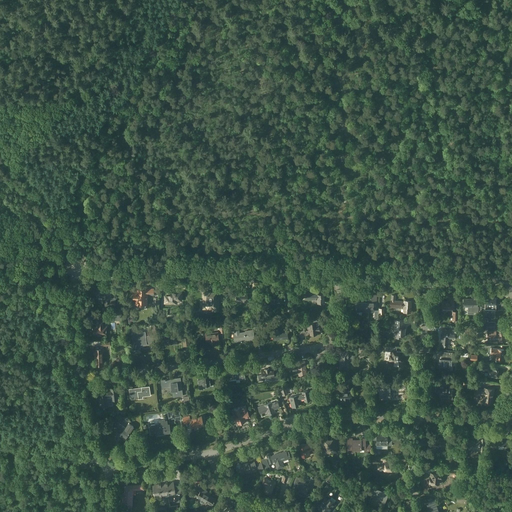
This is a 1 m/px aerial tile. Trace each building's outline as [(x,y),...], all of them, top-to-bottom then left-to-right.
[(96,298),(105,298),(104,307),(115,307),(115,298),(111,298),(111,288),(97,287),(96,298)] [(133,300),(136,300),(136,304),(147,305),(147,295),(153,295),(153,289),(144,289),(143,289),(136,289),(133,289),(133,300)] [(166,295),(167,295),(167,296),(165,296),(165,303),(176,303),(176,299),(181,299),(181,292),(174,292),(174,293),(167,293),(167,294),(166,295)] [(218,309),(218,298),(216,298),(216,292),(211,292),(209,292),(204,292),(204,294),(203,294),(203,302),(203,303),(203,307),(212,307),(212,311),(218,311),(218,309)] [(247,301),(249,301),(252,301),(253,295),(247,295),(247,292),(237,292),(236,292),(236,299),(237,299),(237,300),(241,300),(241,299),(247,299),(247,301)] [(272,300),(272,303),(276,303),(276,301),(281,301),(281,292),(274,292),(274,293),(269,293),(269,300),(272,300)] [(318,293),(305,293),(305,298),(318,299),(317,303),(320,303),(321,303),(324,303),(324,294),(318,294),(318,293)] [(375,303),(376,299),(376,295),(368,295),(367,303),(356,303),(356,310),(373,311),(374,315),(378,315),(378,310),(373,310),(373,303),(375,303)] [(405,309),(404,312),(410,313),(411,301),(404,301),(404,302),(395,301),(395,296),(392,295),(391,301),(390,301),(390,307),(403,309),(405,309)] [(438,308),(441,308),(441,309),(453,309),(454,301),(453,301),(453,297),(449,297),(449,301),(442,301),(442,302),(438,302),(438,308)] [(464,307),(467,307),(467,313),(474,313),(474,312),(481,312),(482,306),(477,306),(477,303),(477,297),(473,297),(473,299),(464,299),(464,307)] [(490,312),(490,310),(498,310),(498,299),(496,299),(496,298),(485,298),(485,312),(490,312)] [(488,318),(484,318),(482,318),(482,326),(484,326),(490,327),(490,323),(488,323),(488,318)] [(104,327),(104,319),(96,319),(96,324),(97,324),(97,327),(93,327),(93,334),(97,334),(97,335),(101,335),(101,334),(106,334),(106,327),(104,327)] [(319,331),(318,326),(318,319),(310,320),(310,323),(307,324),(308,331),(309,331),(310,335),(317,334),(316,331),(319,331)] [(401,338),(401,335),(404,336),(405,328),(403,327),(403,320),(395,319),(394,319),(393,330),(397,331),(396,337),(401,338)] [(234,329),(235,334),(235,336),(234,337),(234,341),(241,341),(242,341),(242,340),(245,339),(245,340),(249,339),(254,338),(253,330),(245,331),(245,332),(240,333),(239,328),(234,329)] [(443,332),(442,332),(441,347),(448,347),(448,339),(454,339),(454,334),(451,334),(452,329),(443,329),(443,332)] [(503,329),(496,330),(487,331),(488,337),(490,337),(491,342),(499,341),(499,342),(505,341),(505,340),(507,340),(506,337),(505,337),(504,332),(503,332),(503,329)] [(282,338),(282,339),(288,338),(287,330),(272,332),(273,340),(279,339),(279,338),(282,338)] [(146,336),(142,337),(142,336),(141,336),(141,332),(135,333),(135,335),(131,335),(132,338),(133,345),(132,345),(132,350),(139,349),(138,345),(140,344),(140,346),(154,344),(153,335),(146,336)] [(215,343),(214,341),(219,340),(217,332),(205,334),(206,342),(210,341),(210,343),(215,343)] [(188,333),(176,335),(176,334),(163,335),(164,345),(165,345),(165,346),(168,345),(168,344),(177,343),(177,342),(182,342),(183,346),(190,345),(189,336),(188,333)] [(362,347),(361,355),(371,356),(372,351),(368,351),(368,348),(362,347)] [(402,353),(402,352),(393,351),(393,347),(385,347),(385,351),(391,351),(391,355),(390,355),(390,361),(402,362),(402,361),(402,356),(401,356),(401,355),(401,353),(402,353)] [(102,348),(97,348),(93,348),(94,355),(95,355),(96,366),(102,365),(102,353),(103,353),(104,353),(104,352),(104,351),(104,350),(103,350),(103,349),(102,349),(102,348)] [(495,360),(503,361),(503,360),(504,357),(503,357),(504,350),(491,348),(490,354),(496,354),(495,360)] [(351,350),(340,350),(340,355),(339,355),(339,364),(340,364),(340,369),(349,369),(349,354),(350,355),(351,350)] [(439,358),(439,361),(439,362),(439,366),(440,366),(439,371),(450,372),(450,371),(447,371),(448,366),(450,367),(450,363),(451,363),(452,359),(451,359),(452,353),(452,352),(448,352),(441,351),(441,358),(439,358)] [(302,376),(302,375),(306,375),(305,361),(301,362),(301,364),(300,364),(299,363),(285,365),(286,370),(298,369),(299,376),(301,376),(302,376)] [(487,371),(488,372),(488,376),(496,377),(498,369),(496,369),(496,368),(489,367),(481,366),(481,370),(487,371)] [(280,378),(282,378),(282,375),(277,375),(277,374),(277,371),(273,372),(273,369),(269,369),(269,368),(265,369),(265,370),(261,370),(262,371),(262,374),(258,375),(259,381),(263,380),(263,378),(271,377),(271,381),(281,380),(280,378)] [(236,379),(236,380),(245,379),(244,370),(238,371),(239,373),(235,373),(235,372),(227,373),(228,380),(236,379)] [(204,389),(203,386),(214,384),(213,379),(209,380),(209,376),(202,377),(202,380),(198,380),(199,390),(204,389)] [(172,387),(173,397),(183,396),(182,389),(178,389),(178,386),(181,385),(180,378),(172,379),(172,380),(170,381),(170,380),(166,380),(165,380),(162,381),(163,388),(172,387)] [(440,394),(440,398),(449,398),(449,395),(452,395),(452,385),(446,385),(447,383),(441,382),(441,386),(437,386),(437,389),(436,389),(436,392),(437,392),(437,393),(438,393),(438,394),(440,394)] [(378,393),(379,398),(390,398),(390,383),(386,383),(385,383),(383,383),(383,388),(379,388),(379,393),(378,393)] [(138,397),(138,399),(143,398),(143,396),(151,395),(149,386),(141,387),(141,388),(130,390),(130,393),(129,393),(130,394),(131,398),(138,397)] [(98,389),(98,391),(98,394),(99,400),(100,408),(103,408),(106,408),(106,407),(108,407),(107,398),(110,398),(110,396),(111,396),(111,401),(117,400),(116,387),(110,388),(110,390),(106,391),(106,388),(98,389)] [(492,405),(494,389),(484,388),(484,389),(477,388),(476,395),(481,396),(483,398),(482,403),(492,405)] [(298,403),(298,400),(304,398),(305,401),(310,400),(308,390),(302,392),(303,394),(297,396),(297,395),(289,397),(291,407),(293,407),(299,406),(299,405),(299,404),(299,403),(298,403)] [(343,399),(343,402),(347,402),(347,399),(351,399),(351,390),(344,390),(344,392),(339,392),(339,399),(343,399)] [(266,411),(268,415),(275,413),(274,409),(276,408),(279,408),(277,402),(272,403),(272,402),(263,405),(264,405),(258,407),(260,413),(266,411)] [(246,405),(232,410),(235,421),(237,420),(238,424),(245,421),(244,417),(245,417),(249,416),(246,405)] [(196,426),(196,427),(203,426),(201,416),(190,419),(189,416),(183,418),(184,423),(190,422),(191,427),(196,426)] [(155,431),(156,434),(170,431),(169,424),(167,424),(167,421),(165,421),(165,420),(159,421),(159,425),(155,425),(155,424),(151,425),(151,429),(155,429),(155,430),(155,431)] [(115,426),(114,427),(113,429),(121,434),(120,436),(124,439),(128,434),(129,433),(133,426),(129,423),(125,428),(117,423),(115,426)] [(376,434),(376,445),(387,445),(387,436),(380,436),(380,434),(376,434)] [(336,441),(334,439),(328,440),(327,437),(321,437),(322,446),(325,446),(326,449),(331,449),(331,452),(337,452),(336,441)] [(366,437),(362,437),(361,437),(361,439),(353,439),(353,438),(347,438),(347,441),(347,450),(354,449),(354,450),(355,451),(357,451),(358,450),(358,449),(365,449),(365,451),(371,451),(371,443),(366,443),(366,437)] [(440,450),(440,447),(445,447),(445,439),(437,438),(437,440),(433,440),(433,447),(436,447),(436,449),(440,450)] [(468,440),(468,448),(468,450),(479,450),(479,448),(482,448),(482,444),(484,444),(484,439),(481,439),(481,441),(479,440),(476,440),(475,441),(468,440)] [(494,440),(494,442),(490,442),(489,449),(493,450),(494,447),(501,448),(501,449),(505,449),(505,448),(506,448),(506,440),(503,440),(503,441),(495,440),(494,440)] [(315,442),(311,443),(306,444),(306,443),(299,445),(301,453),(302,457),(309,455),(308,451),(312,450),(313,454),(317,452),(315,442)] [(270,464),(275,462),(278,469),(284,467),(282,461),(288,459),(288,457),(289,457),(288,456),(286,451),(278,454),(273,455),(273,456),(271,457),(270,454),(267,456),(270,464)] [(251,471),(251,470),(257,468),(255,462),(248,464),(248,463),(240,466),(239,465),(237,466),(237,467),(236,467),(236,468),(236,469),(237,469),(239,475),(240,476),(243,475),(243,473),(245,473),(246,474),(249,473),(249,471),(251,471)] [(330,473),(328,476),(325,480),(329,483),(332,478),(334,475),(330,473)] [(439,484),(439,479),(441,479),(441,474),(430,473),(429,483),(439,484)] [(311,478),(309,484),(303,482),(304,480),(297,477),(295,483),(300,485),(299,486),(298,486),(295,492),(299,493),(299,492),(306,494),(305,496),(309,497),(315,480),(311,478)] [(268,479),(264,478),(262,484),(267,485),(264,492),(271,494),(273,487),(274,487),(275,483),(268,480),(268,479)] [(159,484),(153,485),(154,494),(160,494),(160,495),(167,494),(167,495),(167,494),(168,494),(169,501),(179,502),(181,486),(174,486),(173,483),(170,484),(170,483),(167,483),(167,482),(167,483),(166,483),(165,483),(166,483),(161,484),(161,483),(160,483),(160,484),(159,484)] [(122,504),(126,504),(127,504),(127,505),(132,505),(133,490),(144,489),(143,485),(125,486),(124,491),(126,491),(126,493),(123,493),(122,504)] [(327,485),(322,492),(316,499),(321,503),(317,508),(322,511),(323,511),(325,509),(329,511),(332,507),(333,508),(336,504),(329,499),(328,500),(325,498),(326,496),(328,494),(327,494),(329,492),(332,488),(327,485)] [(196,490),(200,492),(199,494),(196,492),(197,491),(191,488),(187,494),(196,499),(197,497),(212,506),(215,499),(209,495),(210,493),(207,491),(199,486),(196,490)] [(388,494),(374,489),(373,493),(377,494),(374,504),(380,506),(379,509),(382,510),(388,494)] [(456,494),(455,497),(451,510),(451,511),(452,511),(468,511),(469,510),(473,499),(457,495),(456,494)] [(440,511),(441,511),(439,511),(437,511),(435,504),(436,504),(435,500),(428,502),(430,505),(427,506),(429,510),(429,511),(440,511)]
